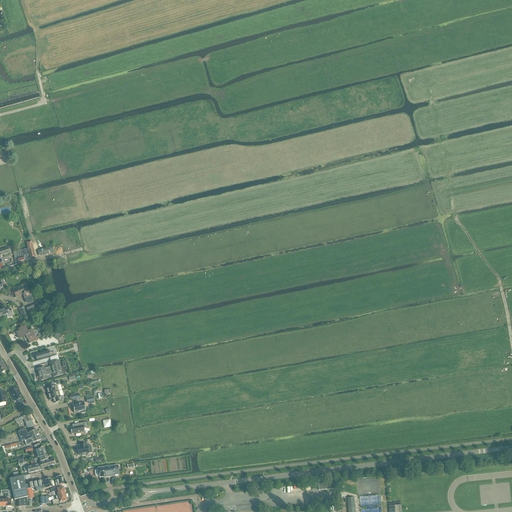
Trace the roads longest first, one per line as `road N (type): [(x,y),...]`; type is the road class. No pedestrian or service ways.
road 1 (unclassified): [(152,492),(511,448)]
road 2 (track): [(0,115),(160,70),(219,95)]
